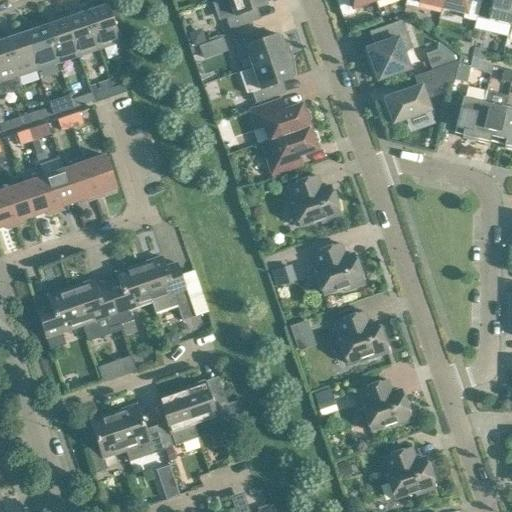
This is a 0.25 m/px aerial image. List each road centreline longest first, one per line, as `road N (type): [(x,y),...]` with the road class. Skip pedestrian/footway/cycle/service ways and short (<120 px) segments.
road 1 (residential): [(447,380),(467,376),(487,354),(486,202),(477,184),(372,156)]
road 2 (residential): [(372,156),(447,380)]
road 3 (residential): [(34,413),(210,351)]
road 4 (residential): [(0,287),(13,263),(148,215)]
road 5 (residential): [(316,0),(372,156)]
road 6 (residential): [(447,380),(492,511)]
